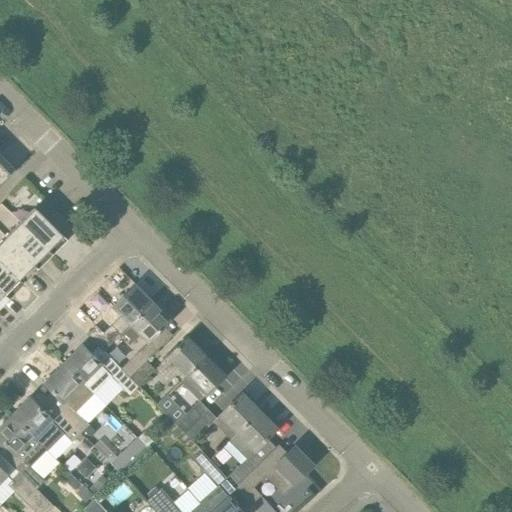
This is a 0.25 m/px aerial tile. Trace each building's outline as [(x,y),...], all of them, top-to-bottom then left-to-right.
[(0,163),(0,185),(11,174),(0,163)] [(20,222),(48,250),(72,227),(44,199),(20,222)] [(33,265),(48,250),(20,222),(5,237),(33,265)] [(0,259),(19,279),(33,265),(5,237),(0,242),(0,259)] [(0,288),(5,294),(19,279),(0,259),(0,288)] [(104,351),(123,332),(153,302),(135,284),(113,306),(122,315),(103,333),(95,326),(86,334),(98,346),(97,347),(104,351)] [(153,302),(123,332),(133,343),(141,334),(149,341),(170,319),(153,302)] [(167,357),(186,376),(207,356),(188,337),(167,357)] [(130,395),(139,386),(130,377),(121,368),(112,359),(104,351),(97,347),(91,353),(82,345),(63,364),(94,394),(111,376),(130,395)] [(130,377),(146,361),(138,352),(121,368),(130,377)] [(180,381),(199,401),(200,401),(205,396),(205,395),(226,375),(207,356),(186,376),(180,381)] [(146,361),(130,377),(139,386),(155,369),(146,361)] [(45,398),(80,434),(90,425),(76,411),(94,394),(63,364),(44,383),(52,391),(45,398)] [(220,415),(217,418),(213,422),(230,439),(261,411),(243,392),(219,415),(220,415)] [(57,457),(80,434),(45,398),(38,406),(29,397),(12,415),(41,444),(54,457),(57,457)] [(175,424),(184,433),(209,410),(200,401),(199,401),(179,420),(175,424)] [(213,422),(217,418),(209,410),(184,433),(192,442),(213,422)] [(244,477),(263,459),(255,451),(278,428),(261,411),(230,439),(228,441),(246,459),(227,477),(234,485),(243,476),(244,477)] [(19,472),(36,489),(45,480),(28,464),(32,460),(28,457),(41,444),(12,415),(0,426),(0,438),(19,458),(12,466),(19,472)] [(234,485),(239,491),(239,492),(251,505),(261,496),(253,488),(266,475),(285,494),(313,465),(294,446),(286,454),(277,445),(263,459),(244,477),(243,476),(234,485)] [(199,504),(206,511),(243,511),(231,499),(239,492),(239,491),(234,485),(227,477),(202,450),(192,459),(217,486),(198,502),(199,503),(199,504)] [(0,484),(8,476),(0,467),(0,484)] [(19,472),(7,484),(35,511),(47,511),(53,506),(36,489),(19,472)] [(92,496),(82,487),(74,495),(84,504),(92,496)] [(206,511),(199,504),(189,511),(182,511),(161,488),(146,500),(156,511),(206,511)]
